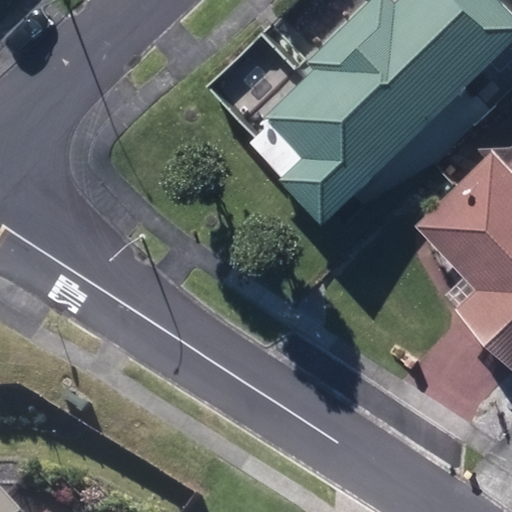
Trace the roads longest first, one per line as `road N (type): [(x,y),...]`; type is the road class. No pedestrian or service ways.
road 1 (residential): [(0,224),(444,511)]
road 2 (residential): [(142,0),(0,139)]
